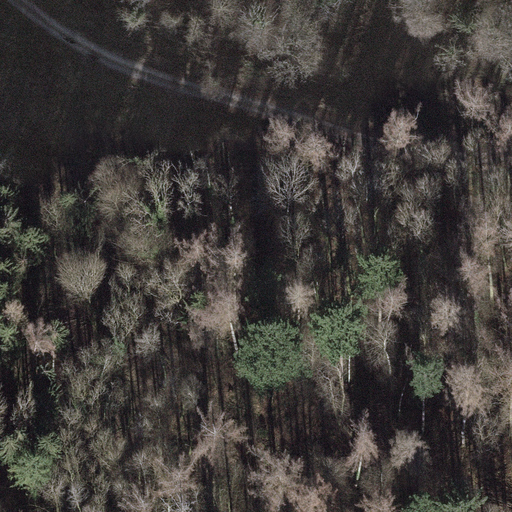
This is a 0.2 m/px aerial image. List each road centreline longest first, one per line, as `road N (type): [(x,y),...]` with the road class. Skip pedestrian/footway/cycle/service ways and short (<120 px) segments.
road 1 (track): [(511,153),(451,156),(188,87),(100,53),(25,0)]
road 2 (track): [(188,87),(167,158),(128,190),(68,210),(0,212)]
